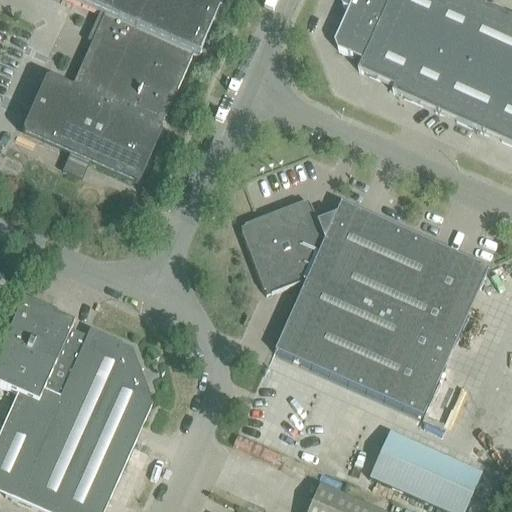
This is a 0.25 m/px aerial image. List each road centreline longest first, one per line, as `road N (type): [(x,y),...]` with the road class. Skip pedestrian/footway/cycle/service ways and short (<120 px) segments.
road 1 (unclassified): [(245,93),(511,210)]
road 2 (unclassified): [(163,511),(214,383),(201,338),(154,298)]
road 3 (unclassified): [(154,298),(245,93)]
road 4 (unclassified): [(154,298),(0,236)]
